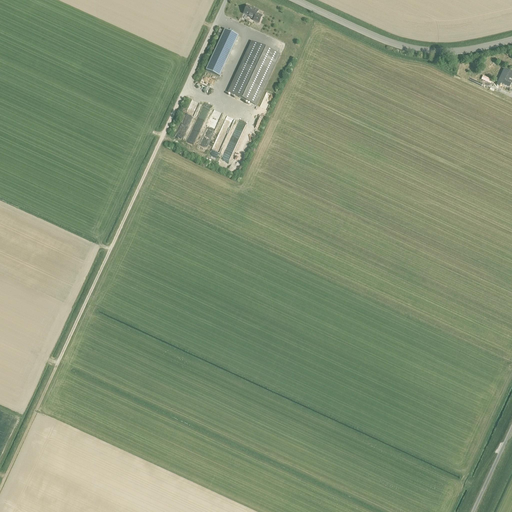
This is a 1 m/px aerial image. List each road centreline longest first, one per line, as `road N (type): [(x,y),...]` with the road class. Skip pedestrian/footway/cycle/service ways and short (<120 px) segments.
road 1 (track): [(186,86),(0,489)]
road 2 (secondary): [(511,40),(427,51),(294,0)]
